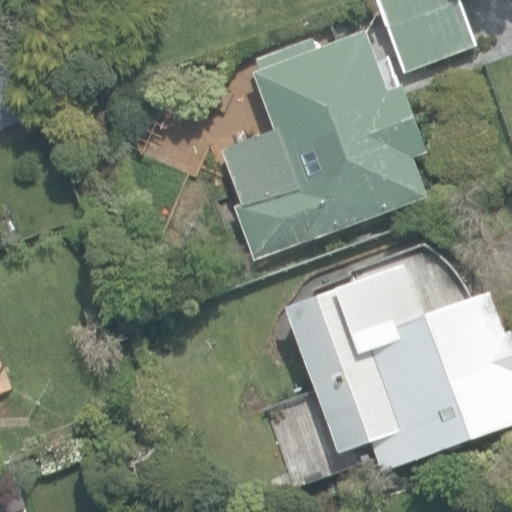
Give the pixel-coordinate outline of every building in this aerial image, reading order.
[(379,0),(407,74),(481,47),(464,0),(379,0)] [(237,208),(257,261),(431,196),(417,158),(432,152),(407,85),(390,91),(368,32),(320,50),(316,39),(259,60),(262,70),(255,73),(277,130),(223,150),(243,205),(237,208)] [(0,42),(0,133),(36,121),(5,41),(0,42)] [(191,252),(204,289),(245,275),(241,263),(244,261),(240,248),(236,249),(232,238),(191,252)] [(373,443),(384,472),(511,426),(511,328),(511,329),(498,291),(432,313),(414,263),(289,307),(340,454),(373,443)]
